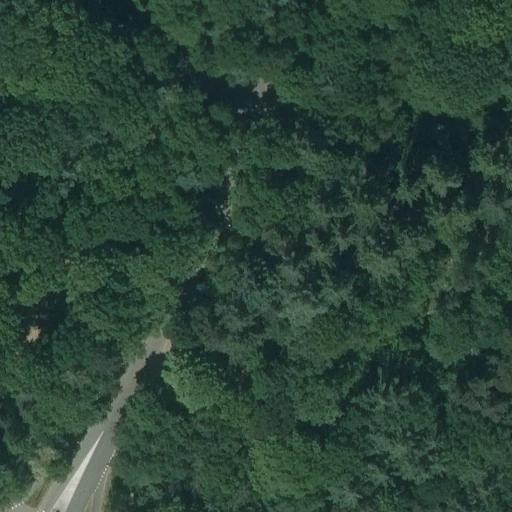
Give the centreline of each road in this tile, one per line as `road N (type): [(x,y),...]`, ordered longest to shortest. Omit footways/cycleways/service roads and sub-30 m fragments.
road 1 (unclassified): [(58,511),(171,308),(262,101)]
road 2 (unclassified): [(262,101),(116,0)]
